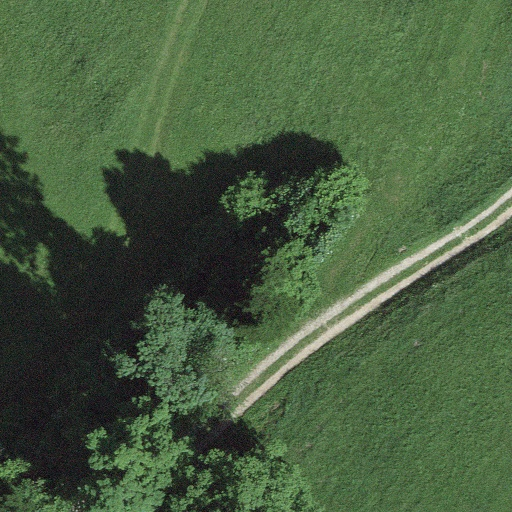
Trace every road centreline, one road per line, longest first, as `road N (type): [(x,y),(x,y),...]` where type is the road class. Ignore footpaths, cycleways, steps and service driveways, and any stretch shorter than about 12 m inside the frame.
road 1 (track): [(511,200),(316,329),(182,448),(84,511)]
road 2 (track): [(316,329),(331,290),(446,135),(494,0)]
